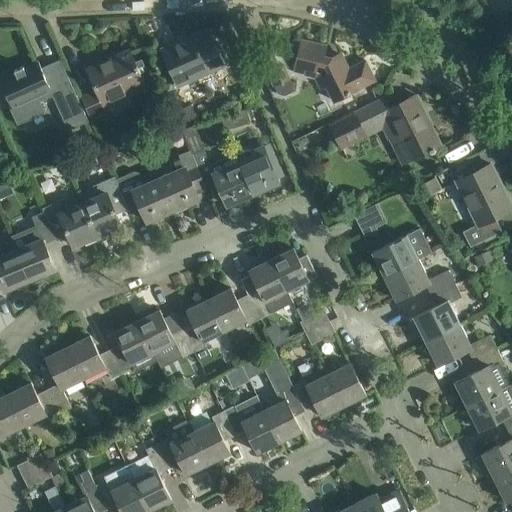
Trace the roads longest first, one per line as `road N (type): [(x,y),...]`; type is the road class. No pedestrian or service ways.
road 1 (residential): [(404,414),(295,213),(68,299),(0,353)]
road 2 (residential): [(348,0),(407,40),(511,138)]
road 3 (residential): [(221,511),(404,414)]
road 4 (residential): [(511,98),(396,0)]
